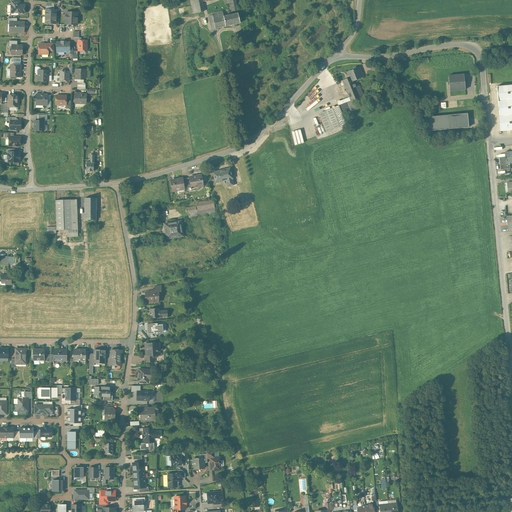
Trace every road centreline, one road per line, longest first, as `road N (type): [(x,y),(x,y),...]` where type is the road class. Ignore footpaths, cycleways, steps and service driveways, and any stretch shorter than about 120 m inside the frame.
road 1 (residential): [(335,56),(244,145),(118,182)]
road 2 (unclassified): [(489,141),(480,67),(465,42),(335,56)]
road 3 (unclassified): [(489,141),(511,371)]
road 4 (residential): [(131,342),(134,284),(118,182)]
road 5 (residential): [(0,340),(131,342)]
road 6 (residential): [(123,463),(131,342)]
